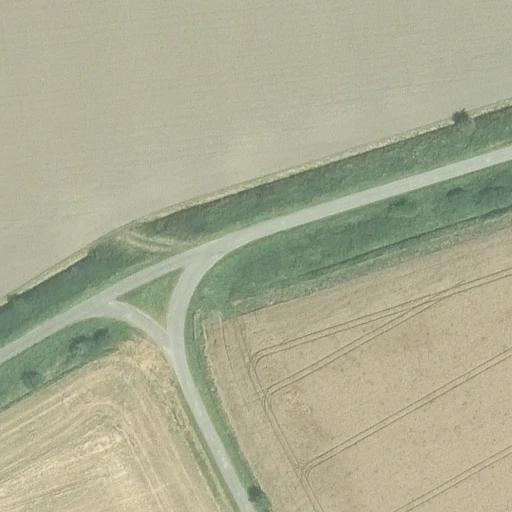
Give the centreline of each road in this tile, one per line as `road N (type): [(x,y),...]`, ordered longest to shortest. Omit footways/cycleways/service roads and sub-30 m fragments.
road 1 (unclassified): [(192,257),(511,149)]
road 2 (unclassified): [(247,511),(167,339)]
